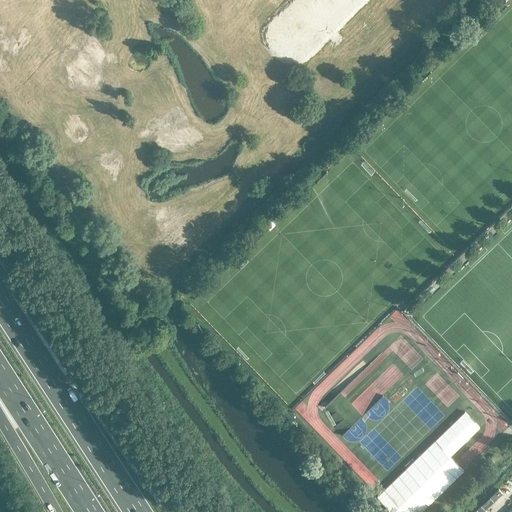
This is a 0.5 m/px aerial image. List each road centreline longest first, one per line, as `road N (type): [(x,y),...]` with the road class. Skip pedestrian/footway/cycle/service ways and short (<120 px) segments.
road 1 (motorway): [(174,511),(0,298)]
road 2 (motorway): [(134,511),(0,301)]
road 3 (motorway): [(0,374),(89,511)]
